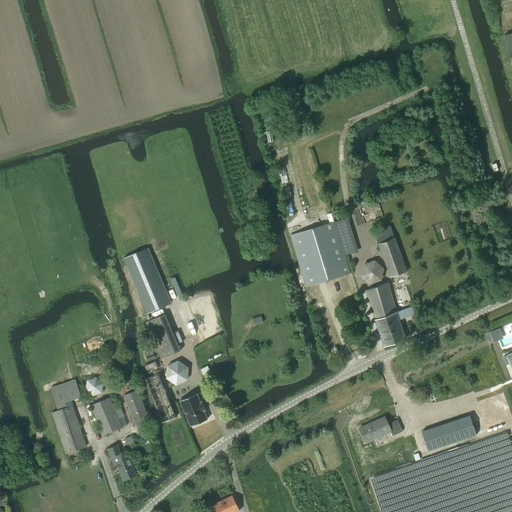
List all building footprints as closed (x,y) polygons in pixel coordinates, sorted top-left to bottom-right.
[(334,222),(291,235),(307,286),(350,273),(345,256),(334,222)] [(406,271),(390,225),(373,231),(378,243),(390,277),(406,271)] [(147,248),(124,258),(147,313),(170,303),(147,248)] [(396,311),(388,283),(376,286),(365,290),(374,320),(384,346),(405,339),(399,320),(416,314),(412,305),(396,311)] [(181,351),(166,314),(147,321),(163,358),(181,351)] [(261,316),(252,319),(253,325),(263,322),(261,316)] [(166,378),(176,385),(187,380),(188,367),(178,360),(166,365),(166,378)] [(159,373),(144,379),(162,422),(177,416),(159,373)] [(86,447),(70,400),(81,397),(75,379),(50,388),(56,405),(58,410),(52,412),(66,453),(86,447)] [(137,390),(123,395),(138,434),(149,430),(146,422),(149,421),(137,390)] [(200,401),(197,393),(179,401),(190,426),(207,419),(204,411),(206,410),(202,400),(200,401)] [(110,397),(90,405),(102,436),(122,427),(110,397)] [(469,415),(422,431),(428,450),(428,451),(475,435),(472,426),(469,415)] [(358,428),(365,444),(391,432),(384,416),(358,428)] [(135,444),(132,436),(124,438),(127,447),(135,444)] [(117,444),(107,449),(114,466),(117,465),(123,480),(136,475),(126,450),(121,453),(117,444)] [(218,511),(237,511),(239,511),(232,496),(214,504),(218,511)]
